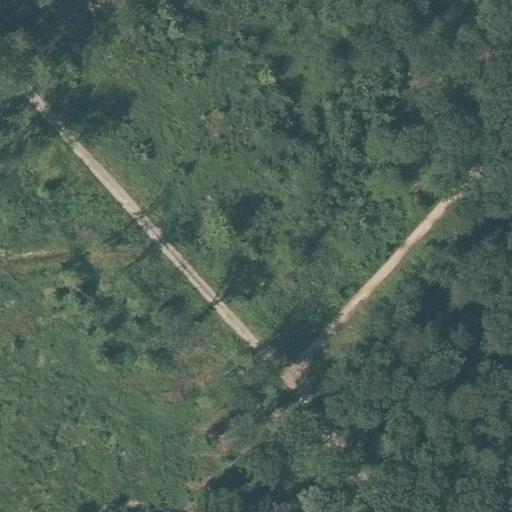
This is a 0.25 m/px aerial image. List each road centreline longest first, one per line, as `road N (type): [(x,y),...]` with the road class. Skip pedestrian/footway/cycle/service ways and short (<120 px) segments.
road 1 (track): [(511,137),(290,387),(391,511)]
road 2 (track): [(290,387),(0,57)]
road 3 (track): [(511,460),(396,511)]
